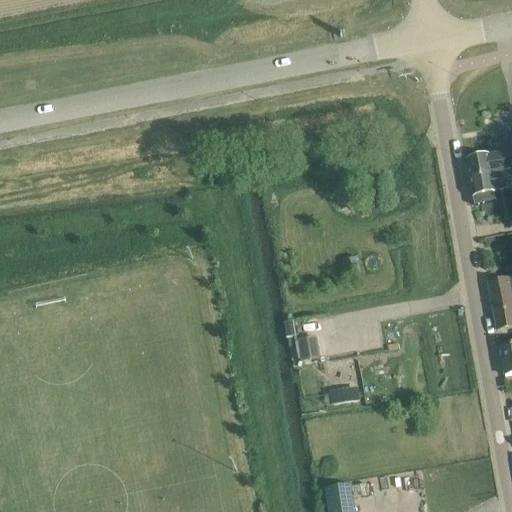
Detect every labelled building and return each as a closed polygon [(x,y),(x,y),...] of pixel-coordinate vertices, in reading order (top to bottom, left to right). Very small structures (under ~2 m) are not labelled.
[(467,161),(471,180),(511,172),(511,154),(490,158),(490,157),(467,161)] [(511,172),(471,180),(474,198),(475,198),(476,205),(486,203),(485,196),(496,194),(496,193),(498,193),(505,192),(511,190),(511,172)] [(495,314),(511,310),(511,281),(490,286),(495,314)] [(511,310),(495,314),(498,332),(511,329),(511,310)] [(294,322),(287,323),(289,339),(297,338),(294,322)] [(317,339),(300,341),(303,362),(321,360),(317,339)] [(511,346),(501,349),(506,376),(511,375),(511,346)] [(357,387),(331,391),(331,395),(333,406),(359,402),(357,387)] [(444,471),(420,474),(421,483),(436,481),(437,485),(445,484),(444,471)] [(355,511),(351,486),(331,489),(327,489),(330,511),(355,511)]
